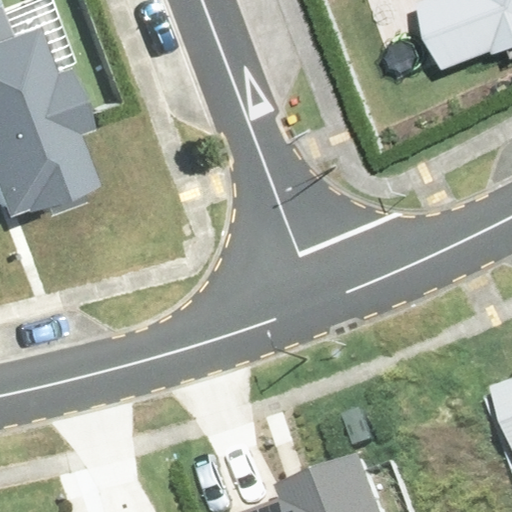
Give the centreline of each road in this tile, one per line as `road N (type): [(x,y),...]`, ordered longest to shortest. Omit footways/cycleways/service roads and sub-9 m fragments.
road 1 (residential): [(326,317),(195,0)]
road 2 (residential): [(0,409),(326,317)]
road 3 (residential): [(326,317),(511,239)]
